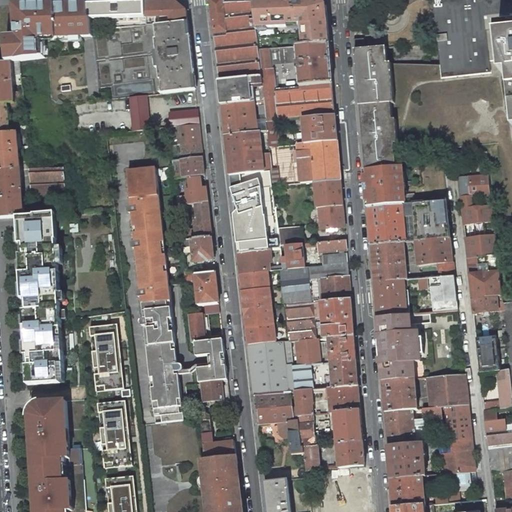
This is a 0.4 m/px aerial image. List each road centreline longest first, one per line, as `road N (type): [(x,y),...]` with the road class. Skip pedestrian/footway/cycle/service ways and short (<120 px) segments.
road 1 (residential): [(257,511),(198,0)]
road 2 (residential): [(382,511),(338,0)]
road 3 (residential): [(492,511),(453,164)]
